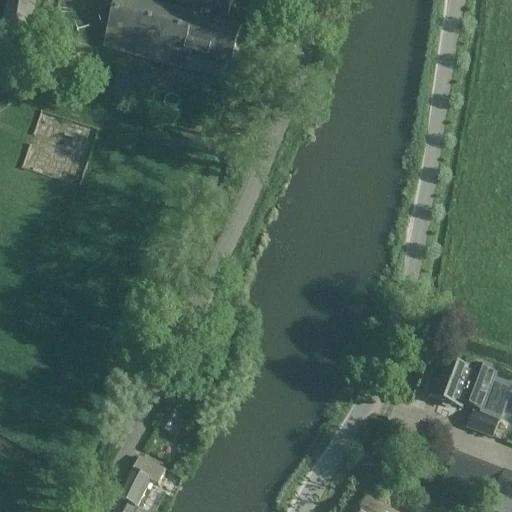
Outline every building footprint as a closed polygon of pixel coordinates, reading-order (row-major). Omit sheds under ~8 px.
[(28,48),(36,0),(8,0),(1,43),(28,48)] [(227,24),(154,5),(136,0),(115,0),(103,48),(187,71),(191,54),(231,65),(241,28),(227,24)] [(155,0),(154,5),(227,24),(233,0),(155,0)] [(128,100),(135,79),(121,74),(114,95),(128,100)] [(428,397),(462,410),(464,405),(477,410),(475,414),(473,414),(467,429),(493,439),(499,424),(480,416),(496,377),(473,368),(471,372),(442,361),(436,375),(433,374),(427,389),(431,390),(428,397)] [(170,434),(180,416),(171,411),(161,429),(170,434)] [(451,473),(495,486),(501,466),(457,453),(451,473)] [(167,472),(143,461),(140,459),(119,500),(122,501),(116,511),(142,511),(137,509),(150,483),(159,488),(167,472)] [(511,505),(511,479),(504,477),(495,499),(511,505)] [(361,511),(388,511),(368,500),(361,511)]
